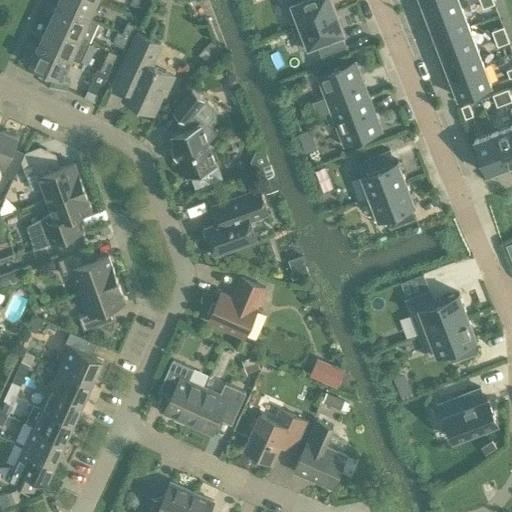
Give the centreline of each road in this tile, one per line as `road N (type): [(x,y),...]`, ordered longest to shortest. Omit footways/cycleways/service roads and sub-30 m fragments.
road 1 (residential): [(123,423),(191,278),(143,151),(0,84)]
road 2 (residential): [(378,0),(457,197)]
road 3 (residential): [(310,511),(123,423)]
road 4 (residential): [(457,197),(511,321)]
